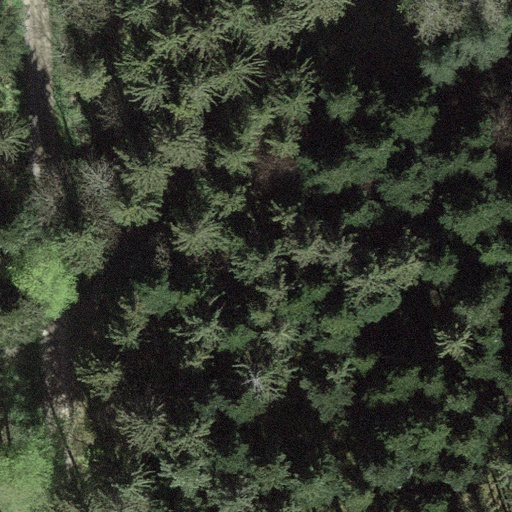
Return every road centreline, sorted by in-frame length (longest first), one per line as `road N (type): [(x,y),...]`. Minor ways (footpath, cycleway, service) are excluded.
road 1 (track): [(337,0),(253,65),(119,253),(48,437)]
road 2 (track): [(24,0),(54,511)]
